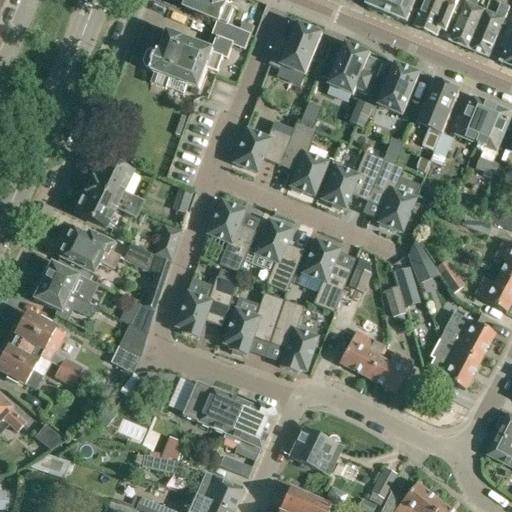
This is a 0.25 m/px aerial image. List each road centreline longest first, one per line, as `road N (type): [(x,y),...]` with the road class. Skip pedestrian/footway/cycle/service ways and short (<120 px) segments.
road 1 (residential): [(0,307),(81,146),(138,0)]
road 2 (residential): [(299,396),(277,400),(159,355),(156,334),(212,181)]
road 3 (secondary): [(95,0),(0,229)]
road 4 (residential): [(293,0),(511,89)]
road 5 (residential): [(212,181),(391,250)]
road 6 (residential): [(212,181),(275,0)]
road 7 (residential): [(299,396),(331,392),(457,460)]
road 8 (residential): [(250,511),(299,396)]
